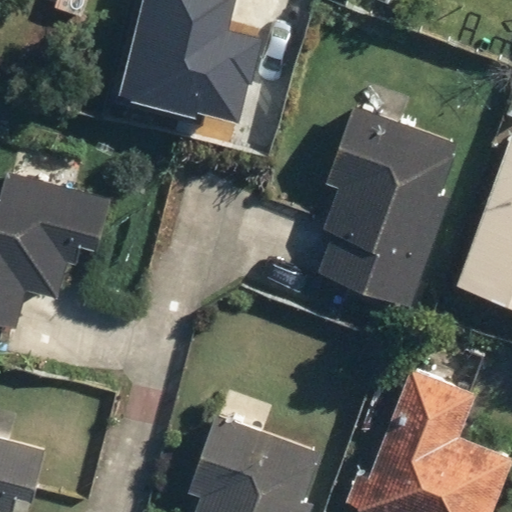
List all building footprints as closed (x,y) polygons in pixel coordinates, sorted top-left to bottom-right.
[(148,0),(126,80),(245,113),(272,17),(230,5),(231,0),(148,0)] [(416,95),(370,79),(319,222),(338,228),(326,263),(422,296),(462,183),(455,181),(471,138),(408,116),(416,95)] [(511,129),(466,272),(511,286),(511,129)] [(110,263),(114,247),(131,177),(0,145),(0,311),(32,319),(39,287),(71,294),(80,256),(92,259),(110,263)] [(398,409),(358,499),(387,511),(486,511),(510,459),(461,437),(477,391),(415,370),(401,410),(398,409)] [(208,511),(302,511),(321,450),(235,424),(208,511)] [(61,444),(0,425),(0,511),(23,511),(28,495),(44,500),(61,444)]
